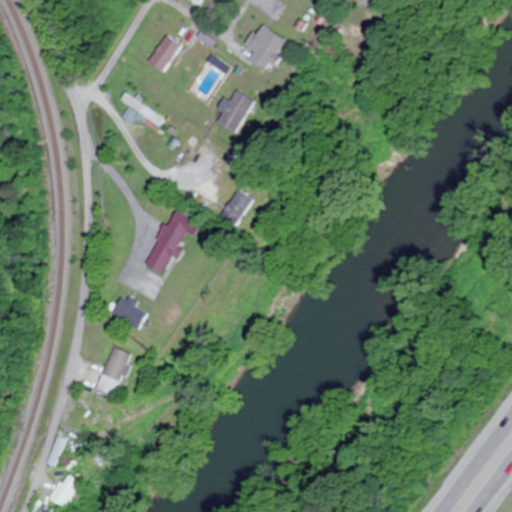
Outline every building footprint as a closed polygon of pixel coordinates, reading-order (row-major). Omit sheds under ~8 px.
[(268,71),(272,63),(278,66),(283,57),(280,55),(288,38),(262,24),(250,46),(257,50),(251,61),(268,71)] [(182,46),(167,35),(149,62),(164,72),(182,46)] [(238,134),(257,101),(238,91),(220,124),(238,134)] [(126,92),(120,100),(130,107),(123,117),(132,123),(139,113),(161,128),(167,119),(126,92)] [(237,227),(255,201),(241,191),(222,216),(237,227)] [(187,232),(196,236),(203,222),(179,210),(170,228),(167,226),(149,262),(167,271),(187,232)] [(149,313),(121,299),(112,316),(140,330),(149,313)] [(103,375),(120,382),(132,355),(115,348),(103,375)] [(71,412),(78,415),(91,382),(84,379),(71,412)] [(81,484),(67,474),(48,498),(62,509),(81,484)]
